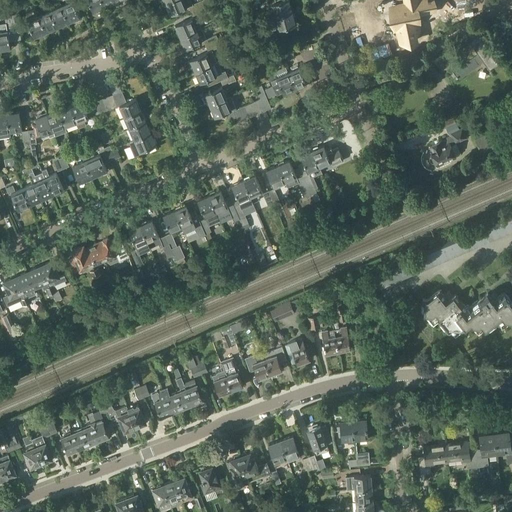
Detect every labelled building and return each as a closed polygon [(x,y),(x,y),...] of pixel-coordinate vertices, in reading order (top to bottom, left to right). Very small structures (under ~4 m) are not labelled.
[(77,10),(73,0),(71,0),(62,5),(69,22),(74,19),(75,21),(79,19),(79,17),(80,17),(80,15),(81,15),(78,9),(77,10)] [(105,6),(102,0),(88,0),(93,11),(99,9),(99,10),(104,8),(103,7),(105,6)] [(190,0),(171,0),(166,3),(171,14),(189,6),(193,4),(190,0)] [(202,0),(193,4),(189,6),(191,12),(204,6),(202,0)] [(260,0),(262,4),(269,2),(273,17),(275,17),(293,12),(289,0),(260,0)] [(403,6),(393,9),(396,19),(399,18),(405,38),(423,33),(419,17),(426,15),(423,3),(413,5),(412,1),(402,3),(403,6)] [(69,22),(62,5),(51,9),(58,26),(63,24),(63,26),(68,24),(67,22),(69,22)] [(204,6),(191,12),(194,17),(207,12),(204,6)] [(58,26),(51,9),(39,14),(46,31),(51,29),(52,31),(56,29),(56,27),(58,26)] [(0,49),(11,48),(8,29),(8,27),(14,26),(11,12),(5,13),(7,24),(0,25),(0,49)] [(293,12),(275,17),(278,30),(297,25),(293,12)] [(46,31),(39,14),(27,19),(34,37),(40,34),(41,36),(45,34),(45,32),(46,31)] [(177,31),(178,36),(180,35),(181,37),(202,27),(197,16),(194,17),(176,25),(178,30),(177,31)] [(204,32),(202,27),(181,37),(185,48),(202,41),(200,34),(204,32)] [(216,34),(203,40),(206,46),(219,40),(216,34)] [(470,42),(478,53),(483,60),(489,68),(500,61),(481,34),(470,42)] [(209,51),(207,52),(190,59),(195,71),(212,63),(217,61),(212,50),(221,46),(219,40),(206,46),(209,51)] [(291,42),(277,46),(266,48),(268,57),(280,52),(293,48),(291,42)] [(280,52),(281,55),(282,59),(295,55),(293,48),(280,52)] [(483,60),(478,53),(453,71),(459,79),(480,64),(479,63),(483,60)] [(217,75),(212,63),(195,71),(200,82),(217,75)] [(300,67),(300,66),(288,71),(295,89),(313,81),(305,64),(300,67)] [(275,73),(269,76),(271,80),(278,95),(283,92),(284,94),(295,89),(288,71),(280,74),(276,76),(275,73)] [(234,74),(221,80),(223,86),(236,80),(234,74)] [(256,87),(261,98),(261,99),(262,101),(266,110),(272,108),(262,85),(256,87)] [(222,86),(205,93),(210,105),(227,98),(222,86)] [(114,94),(118,106),(120,105),(125,116),(141,109),(136,98),(127,102),(122,90),(114,94)] [(108,96),(113,108),(118,106),(114,94),(108,96)] [(108,110),(113,108),(108,96),(103,98),(108,110)] [(233,124),(250,117),(245,105),(236,109),(235,106),(231,96),(227,98),(210,105),(215,117),(228,111),(233,124)] [(108,110),(103,98),(98,100),(102,112),(108,110)] [(261,99),(261,98),(256,101),(261,113),(266,110),(262,101),(261,99)] [(92,102),(97,114),(102,112),(98,100),(92,102)] [(71,105),(77,122),(79,128),(86,125),(84,120),(89,118),(89,117),(94,115),(90,103),(84,105),(82,101),(71,105)] [(255,115),(256,115),(261,113),(256,101),(250,103),(255,115)] [(250,103),(245,105),(250,117),(255,115),(250,103)] [(71,105),(59,109),(65,126),(77,122),(71,105)] [(59,109),(48,113),(54,131),(65,126),(59,109)] [(141,109),(125,116),(130,128),(146,121),(141,109)] [(22,129),(19,111),(7,113),(10,132),(10,131),(22,129)] [(0,149),(0,150),(0,148),(0,137),(11,136),(10,131),(10,132),(7,113),(0,114),(0,149)] [(28,130),(31,144),(34,162),(38,161),(35,144),(37,143),(36,137),(42,135),(48,133),(50,137),(55,134),(54,131),(48,113),(35,118),(38,124),(34,125),(34,129),(28,130)] [(457,123),(454,117),(439,123),(442,129),(457,123)] [(130,128),(135,139),(151,132),(146,121),(130,128)] [(440,165),(440,167),(451,162),(450,161),(457,158),(456,156),(461,154),(456,143),(468,138),(463,127),(448,134),(450,137),(429,146),(432,155),(430,156),(430,159),(430,161),(431,162),(433,163),(436,162),(437,166),(440,165)] [(31,144),(28,130),(22,131),(25,145),(31,144)] [(156,144),(151,132),(135,139),(131,140),(132,145),(131,145),(135,156),(147,151),(146,148),(156,144)] [(481,153),(496,146),(489,132),(474,139),(481,153)] [(101,149),(98,150),(99,153),(89,158),(87,154),(82,156),(84,160),(92,177),(107,170),(105,163),(110,161),(104,147),(102,142),(99,144),(101,149)] [(74,150),(71,143),(60,147),(62,154),(74,150)] [(324,144),(312,149),(322,173),(323,172),(320,167),(331,162),(332,165),(344,160),(338,146),(327,151),(324,144)] [(112,149),(110,145),(104,147),(110,161),(121,156),(117,147),(112,149)] [(308,173),(303,175),(311,194),(314,193),(317,192),(315,188),(319,187),(314,176),(322,173),(312,149),(300,154),(305,166),(308,171),(308,172),(308,173)] [(59,158),(63,168),(69,166),(65,156),(59,158)] [(63,168),(59,158),(53,160),(58,171),(63,168)] [(297,178),(298,177),(290,159),(278,164),(286,182),(288,187),(299,182),(297,178)] [(73,165),(80,182),(92,177),(84,160),(73,165)] [(286,182),(278,164),(266,169),(274,187),(286,182)] [(35,175),(31,165),(27,167),(41,199),(53,194),(43,172),(35,175)] [(30,174),(33,182),(22,187),(30,204),(41,199),(27,167),(23,169),(26,176),(30,174)] [(42,170),(43,172),(53,194),(64,189),(56,172),(49,175),(46,168),(42,170)] [(243,180),(253,202),(254,202),(256,202),(261,199),(258,194),(263,192),(256,174),(243,180)] [(299,182),(305,197),(311,194),(303,175),(298,177),(297,178),(299,182)] [(234,206),(240,219),(243,226),(249,223),(242,207),(253,202),(243,180),(232,185),(240,203),(234,206)] [(7,187),(9,194),(11,193),(18,209),(30,204),(22,187),(16,190),(13,184),(7,187)] [(277,194),(275,188),(269,190),(275,204),(280,201),(280,200),(277,194)] [(228,207),(221,190),(209,195),(217,212),(228,207)] [(263,193),(269,207),(275,204),(269,190),(263,193)] [(200,220),(206,234),(208,240),(212,238),(210,232),(212,231),(208,222),(219,217),(217,212),(209,195),(197,200),(205,218),(200,220)] [(182,227),(185,232),(189,242),(206,234),(200,220),(195,209),(190,212),(186,205),(175,210),(182,227)] [(228,208),(234,221),(240,219),(234,206),(228,208)] [(163,215),(171,232),(182,227),(175,210),(163,215)] [(511,232),(505,219),(498,222),(503,236),(511,232)] [(160,248),(163,246),(166,251),(168,257),(174,254),(166,235),(160,238),(152,220),(141,225),(151,248),(159,244),(160,248)] [(503,236),(498,222),(490,225),(496,239),(503,236)] [(129,230),(137,248),(131,250),(138,266),(144,263),(139,252),(151,248),(141,225),(129,230)] [(496,239),(490,225),(483,229),(489,242),(496,239)] [(489,242),(483,229),(476,232),(481,245),(489,242)] [(481,245),(476,232),(468,235),(474,248),(481,245)] [(166,235),(174,254),(179,265),(186,262),(184,257),(185,256),(180,244),(177,246),(171,233),(166,235)] [(474,248),(468,235),(461,238),(467,251),(474,248)] [(103,239),(104,240),(96,243),(104,260),(116,254),(117,254),(120,260),(128,256),(122,241),(114,245),(111,237),(109,238),(108,237),(103,239)] [(467,251),(461,238),(453,241),(459,255),(467,251)] [(459,255),(453,241),(446,244),(452,258),(459,255)] [(86,248),(84,244),(83,244),(92,265),(104,260),(96,243),(86,248)] [(74,256),(68,258),(74,272),(80,270),(92,265),(83,244),(71,250),(74,256)] [(452,258),(446,244),(439,248),(445,261),(452,258)] [(445,261),(439,248),(431,251),(437,264),(445,261)] [(255,254),(261,266),(268,263),(262,251),(255,254)] [(437,264),(431,251),(424,254),(430,267),(437,264)] [(430,267),(424,254),(417,257),(422,271),(430,267)] [(422,271),(417,257),(409,260),(415,274),(422,271)] [(40,265),(53,293),(54,297),(56,301),(63,298),(59,290),(57,290),(55,285),(67,280),(64,273),(59,275),(53,260),(40,265)] [(415,274),(409,260),(402,263),(408,277),(415,274)] [(408,277),(402,263),(395,267),(400,280),(408,277)] [(46,289),(48,295),(50,294),(51,298),(54,297),(53,293),(40,265),(27,271),(30,279),(32,277),(36,286),(36,287),(42,285),(44,290),(46,289)] [(135,270),(139,280),(145,278),(141,267),(135,270)] [(400,280),(395,267),(387,270),(393,283),(400,280)] [(393,283),(387,270),(380,273),(386,286),(393,283)] [(32,277),(30,279),(27,271),(16,276),(23,293),(25,297),(28,304),(32,302),(30,296),(36,294),(34,288),(36,287),(36,286),(32,277)] [(373,276),(378,290),(386,286),(380,273),(373,276)] [(23,293),(16,276),(4,281),(9,294),(4,296),(7,305),(20,299),(23,306),(28,304),(25,297),(23,293)] [(511,303),(502,292),(497,296),(492,291),(488,295),(486,292),(468,307),(466,305),(464,307),(454,294),(452,296),(448,291),(442,296),(438,290),(426,300),(421,299),(420,314),(425,314),(423,316),(430,324),(436,320),(445,332),(449,329),(454,334),(469,321),(478,332),(483,327),(486,331),(498,322),(501,325),(511,317),(511,303)] [(290,300),(270,308),(275,321),(295,312),(295,311),(302,308),(298,297),(290,300)] [(0,309),(0,311),(5,323),(12,321),(6,307),(0,309)] [(354,307),(338,310),(340,321),(356,318),(354,307)] [(319,317),(319,315),(308,317),(310,330),(321,328),(321,325),(326,324),(324,316),(319,317)] [(213,341),(219,339),(221,336),(225,348),(232,345),(232,344),(237,342),(230,326),(229,322),(209,331),(213,341)] [(341,327),(334,329),(338,350),(351,347),(347,326),(341,327)] [(328,330),(322,331),(326,352),(338,350),(334,329),(328,330)] [(302,338),(296,340),(290,342),(292,346),(292,348),(296,360),(298,364),(311,359),(310,356),(302,338)] [(271,374),(283,370),(280,361),(287,358),(282,345),(263,352),(265,357),(271,374)] [(271,374),(265,357),(263,352),(256,355),(255,354),(249,357),(246,351),(241,354),(246,366),(253,363),(259,379),(271,374)] [(185,357),(190,368),(191,367),(195,377),(202,374),(197,364),(192,354),(185,357)] [(238,370),(234,359),(233,356),(221,361),(224,369),(226,374),(232,389),(244,385),(238,370)] [(197,360),(198,363),(197,364),(202,374),(208,371),(203,358),(197,360)] [(181,389),(176,391),(183,408),(185,408),(188,407),(190,405),(193,403),(184,382),(184,383),(178,368),(174,370),(177,378),(181,389)] [(226,374),(224,369),(216,372),(217,373),(212,374),(219,394),(232,389),(226,374)] [(203,399),(195,378),(184,382),(193,403),(195,402),(198,403),(201,402),(203,399)] [(140,385),(145,397),(151,394),(146,383),(140,385)] [(145,397),(140,385),(133,388),(138,400),(145,397)] [(170,394),(167,387),(163,389),(172,412),(174,411),(177,411),(181,410),(182,408),(183,408),(176,391),(170,394)] [(155,400),(161,416),(164,417),(168,415),(169,413),(172,412),(163,389),(157,391),(160,398),(155,400)] [(104,400),(109,411),(114,409),(110,398),(104,400)] [(109,411),(104,400),(98,403),(100,407),(103,414),(109,411)] [(136,427),(128,407),(127,404),(116,409),(125,431),(136,427)] [(134,406),(133,404),(128,407),(136,427),(146,422),(139,404),(134,406)] [(103,414),(100,407),(92,410),(93,411),(88,413),(90,418),(92,423),(93,423),(99,440),(102,439),(104,439),(107,438),(108,436),(109,435),(103,420),(105,419),(103,414)] [(45,417),(47,423),(52,434),(58,431),(51,414),(45,417)] [(368,436),(367,417),(353,419),(355,438),(368,436)] [(8,424),(6,424),(11,438),(15,449),(22,446),(19,439),(21,438),(15,421),(14,422),(13,419),(7,421),(8,424)] [(343,441),(348,440),(348,442),(348,443),(355,442),(355,438),(353,419),(340,420),(341,427),(337,427),(339,436),(342,436),(343,441)] [(32,438),(33,442),(34,442),(43,464),(50,461),(49,459),(53,458),(46,441),(45,441),(44,438),(52,434),(47,423),(39,427),(42,434),(32,438)] [(96,441),(99,440),(93,423),(92,423),(82,427),(89,444),(91,445),(95,443),(96,441)] [(307,429),(314,448),(316,454),(329,450),(327,443),(328,443),(321,424),(307,429)] [(69,427),(70,427),(69,426),(69,427),(64,428),(67,434),(61,436),(67,453),(68,452),(70,453),(74,451),(75,450),(78,448),(72,432),(71,432),(69,427)] [(89,444),(82,427),(72,432),(78,448),(81,447),(83,448),(87,446),(88,444),(89,444)] [(497,452),(506,451),(508,463),(511,462),(511,449),(511,445),(509,429),(494,431),(497,452)] [(475,449),(477,463),(477,465),(488,464),(487,454),(497,452),(494,431),(479,433),(481,449),(475,449)] [(33,442),(32,438),(31,435),(23,437),(27,449),(24,450),(31,467),(34,466),(35,467),(43,464),(34,442),(33,442)] [(295,442),(293,435),(280,439),(287,457),(294,455),(295,456),(300,455),(298,450),(295,442)] [(15,449),(11,438),(4,441),(8,452),(15,449)] [(461,457),(461,459),(466,458),(466,465),(477,463),(475,449),(469,450),(467,438),(445,441),(447,458),(461,457)] [(268,444),(271,450),(274,459),(276,463),(281,462),(280,460),(287,457),(280,439),(268,444)] [(422,444),(424,456),(418,457),(420,471),(430,469),(429,463),(434,463),(434,460),(447,458),(445,441),(422,444)] [(242,454),(242,456),(241,456),(249,480),(256,478),(255,476),(260,475),(256,462),(258,461),(255,451),(248,454),(246,453),(242,454)] [(3,455),(4,458),(0,459),(0,461),(6,477),(16,473),(8,453),(3,455)] [(308,456),(313,471),(320,470),(315,454),(308,456)] [(234,459),(229,461),(237,483),(239,489),(245,487),(243,482),(249,480),(241,456),(240,456),(239,455),(235,457),(234,459)] [(304,466),(306,470),(307,469),(308,471),(313,471),(308,456),(303,458),(306,465),(304,466)] [(370,458),(357,459),(349,460),(350,466),(370,464),(370,458)] [(200,470),(204,483),(201,484),(205,493),(215,489),(215,491),(221,489),(218,480),(219,480),(215,470),(214,471),(212,466),(200,470)] [(333,469),(322,470),(322,478),(334,477),(333,469)] [(271,472),(275,484),(281,482),(277,470),(271,472)] [(371,474),(369,474),(354,475),(355,489),(372,487),(371,474)] [(193,498),(185,476),(175,480),(183,501),(193,498)] [(183,501),(175,480),(164,484),(172,506),(182,503),(182,502),(183,501)] [(165,504),(170,502),(172,506),(164,484),(153,488),(160,506),(165,504)] [(356,501),(373,500),(372,487),(355,489),(356,501)] [(233,504),(234,507),(236,507),(237,511),(245,509),(238,491),(232,493),(236,503),(233,504)] [(127,497),(132,511),(144,511),(138,493),(127,497)] [(236,503),(232,493),(226,495),(230,505),(233,504),(236,503)] [(511,493),(503,495),(504,502),(511,501),(511,493)] [(194,498),(198,508),(199,508),(200,511),(205,509),(204,505),(205,505),(201,495),(194,498)] [(116,501),(120,511),(132,511),(127,497),(116,501)] [(357,511),(374,511),(373,500),(356,501),(357,511)]
